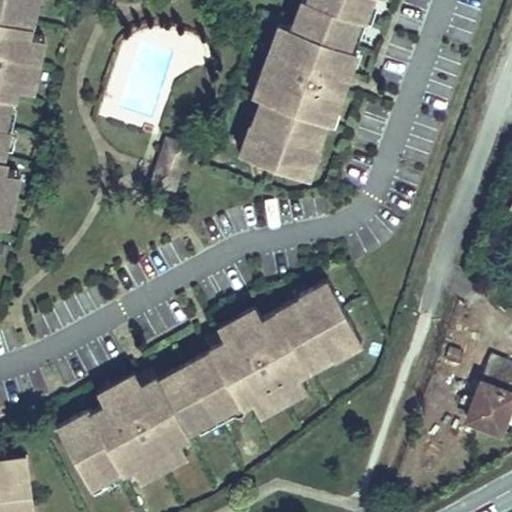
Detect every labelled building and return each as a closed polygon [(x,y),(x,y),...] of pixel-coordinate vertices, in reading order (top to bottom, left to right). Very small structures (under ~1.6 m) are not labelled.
[(10,94),(12,83),(30,86),(32,73),(27,72),(30,59),(33,46),(38,47),(40,34),(29,32),(31,23),(32,23),(36,0),(0,0),(0,220),(1,221),(4,208),(0,206),(0,203),(2,194),(5,182),(9,183),(12,169),(0,166),(0,164),(2,155),(0,154),(0,147),(1,143),(0,143),(0,134),(2,124),(0,123),(0,110),(1,104),(4,104),(6,93),(10,94)] [(301,0),(292,24),(288,23),(284,35),(276,32),(271,46),(273,47),(266,67),(263,66),(258,80),(266,83),(262,95),(254,117),(253,117),(245,137),(259,142),(254,155),(294,169),(299,156),(312,161),(319,143),(317,143),(326,117),(330,106),(339,109),(344,95),(339,94),(347,74),(351,76),(357,61),(348,58),(352,48),(352,46),(348,44),(351,34),(350,34),(358,15),(363,17),(369,0),(373,0),(374,0),(373,0),(301,0)] [(288,23),(280,20),(276,32),(284,35),(288,23)] [(45,35),(40,34),(38,47),(33,46),(30,59),(40,61),(45,35)] [(352,48),(348,58),(357,61),(360,51),(352,48)] [(40,61),(30,59),(27,72),(32,73),(30,86),(35,87),(40,61)] [(258,80),(254,92),(262,95),(266,83),(258,80)] [(330,106),(326,117),(335,121),(339,109),(330,106)] [(167,137),(165,143),(174,145),(176,140),(167,137)] [(259,142),(245,137),(241,150),(254,155),(259,142)] [(165,143),(153,180),(174,187),(188,144),(176,140),(174,145),(165,143)] [(299,156),(294,169),(307,174),(312,161),(299,156)] [(5,182),(2,194),(12,196),(17,170),(12,169),(9,183),(5,182)] [(0,206),(4,208),(1,221),(6,222),(12,196),(2,194),(0,203),(0,206)] [(327,276),(313,284),(320,296),(334,289),(327,276)] [(262,315),(256,303),(219,322),(222,328),(206,337),(210,343),(157,372),(153,366),(139,374),(135,367),(97,389),(104,401),(92,408),(90,405),(58,423),(89,480),(104,471),(109,481),(134,467),(137,472),(149,465),(147,461),(159,454),(170,448),(172,452),(184,446),(179,436),(189,430),(188,428),(197,422),(196,420),(228,402),(234,411),(236,412),(238,412),(241,412),(244,410),(246,407),(245,403),(244,400),(252,396),(257,406),(269,399),(267,395),(278,389),(290,382),(292,386),(304,380),(299,370),(332,353),(333,354),(347,346),(340,334),(354,326),(334,289),(320,296),(313,284),(274,305),(275,307),(262,315)] [(354,326),(340,334),(347,346),(361,338),(354,326)] [(511,400),(511,360),(493,353),(477,394),(467,390),(464,399),(473,403),(469,414),(501,427),(511,400)] [(290,382),(278,389),(282,397),(307,384),(304,380),(292,386),(290,382)] [(282,397),(278,389),(267,395),(269,399),(257,406),(259,410),(282,397)] [(170,448),(159,454),(163,463),(187,450),(184,446),(172,452),(170,448)] [(0,511),(35,511),(27,452),(0,455),(0,511)] [(149,465),(137,472),(140,476),(163,463),(159,454),(147,461),(149,465)] [(104,471),(89,480),(94,489),(109,481),(104,471)]
